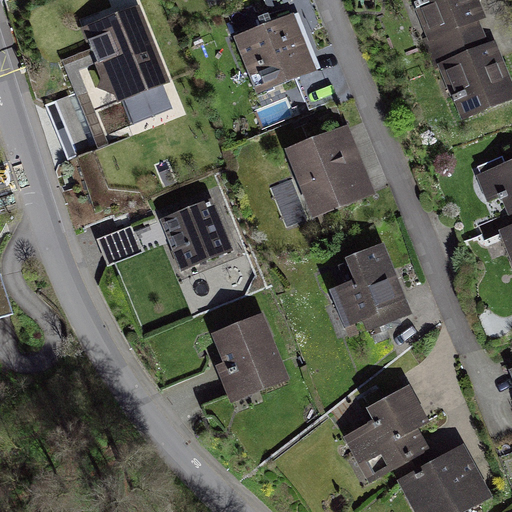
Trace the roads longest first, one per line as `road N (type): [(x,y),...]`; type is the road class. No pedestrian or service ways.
road 1 (residential): [(0,81),(66,297),(150,420),(234,511)]
road 2 (residential): [(327,0),(474,385)]
